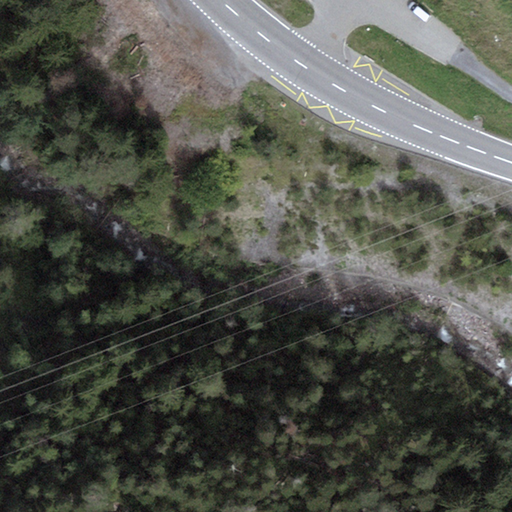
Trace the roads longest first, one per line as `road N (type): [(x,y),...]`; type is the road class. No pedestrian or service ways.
road 1 (secondary): [(511,164),(351,101),(213,0)]
road 2 (track): [(295,65),(335,22),(375,6),(511,89)]
